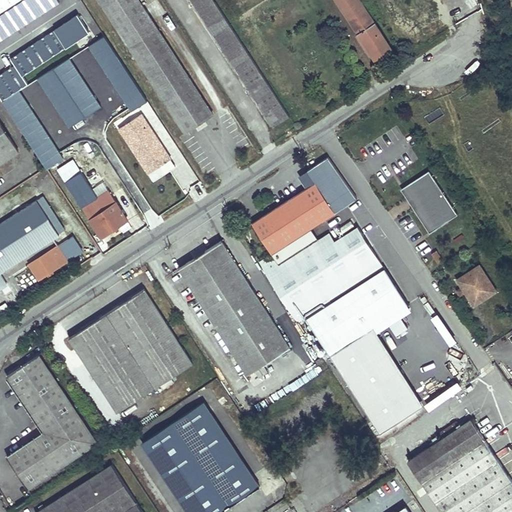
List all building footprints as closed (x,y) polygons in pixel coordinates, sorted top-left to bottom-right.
[(0,0),(0,14),(1,16),(25,0),(0,0)] [(58,0),(25,0),(1,16),(0,16),(0,41),(60,3),(58,0)] [(99,0),(185,132),(213,114),(139,0),(99,0)] [(191,0),(275,128),(291,117),(214,0),(191,0)] [(360,0),(336,0),(377,63),(394,52),(360,0)] [(79,45),(94,37),(90,30),(76,39),(79,45)] [(139,109),(148,102),(139,89),(130,95),(139,109)] [(149,173),(171,159),(142,113),(119,128),(127,140),(131,138),(142,154),(145,153),(146,155),(140,159),(149,173)] [(0,121),(0,163),(19,151),(0,121)] [(127,140),(140,159),(146,155),(145,153),(142,154),(131,138),(127,140)] [(164,147),(177,167),(171,171),(185,192),(200,181),(172,141),(164,147)] [(312,228),(358,199),(329,157),(309,169),(317,182),(308,188),(253,223),(272,254),(312,228)] [(317,182),(309,169),(300,175),(308,188),(317,182)] [(429,169),(406,185),(414,197),(415,205),(419,205),(435,229),(458,213),(429,169)] [(81,172),(66,182),(82,207),(85,205),(97,197),(81,172)] [(406,185),(402,188),(431,232),(435,229),(419,205),(415,205),(414,197),(406,185)] [(88,209),(85,211),(102,237),(127,220),(111,195),(88,209)] [(0,272),(60,235),(37,200),(0,223),(0,272)] [(359,227),(346,235),(344,232),(337,236),(339,239),(336,241),(331,232),(320,240),(312,228),(272,254),(260,262),(300,322),(308,317),(330,353),(409,304),(385,266),(384,266),(359,227)] [(222,240),(178,268),(247,375),(290,347),(222,240)] [(437,249),(432,252),(438,262),(443,259),(437,249)] [(40,279),(61,265),(51,250),(30,263),(40,279)] [(474,257),(453,273),(457,279),(462,285),(471,299),(493,283),(474,257)] [(457,279),(452,283),(456,289),(462,285),(457,279)] [(145,289),(69,337),(117,413),(193,364),(145,289)] [(409,304),(330,353),(341,370),(354,362),(350,356),(415,314),(409,304)] [(39,355),(8,376),(45,432),(8,457),(28,488),(98,442),(39,355)] [(204,402),(142,442),(149,454),(163,474),(188,511),(220,511),(260,486),(204,402)] [(511,511),(511,479),(472,419),(408,461),(442,511),(511,511)] [(143,511),(113,463),(36,511),(143,511)]
